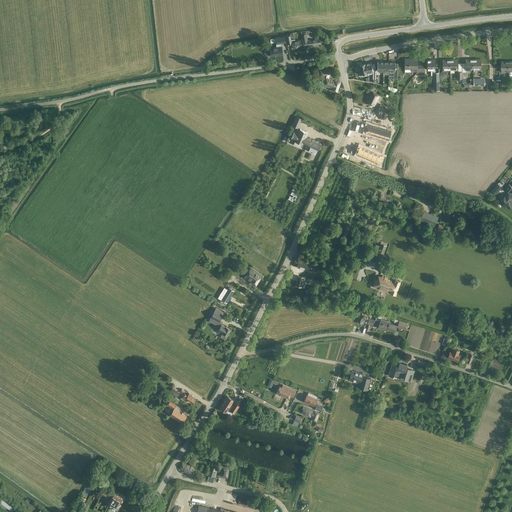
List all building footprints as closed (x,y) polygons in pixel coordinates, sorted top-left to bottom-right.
[(302,42),(303,47),(321,44),(320,39),(307,41),(306,34),(301,35),(302,42)] [(270,48),(271,56),(283,55),(282,47),(281,47),(281,44),(286,43),(286,37),(275,38),(276,44),(277,47),(270,48)] [(295,39),(291,40),(292,44),(289,44),(289,46),(291,45),(292,49),(294,49),(294,50),(302,49),(300,40),(295,41),(295,39)] [(411,69),(411,72),(424,72),(424,65),(418,65),(417,60),(410,60),(410,59),(404,59),(405,69),(411,69)] [(434,75),(435,85),(439,84),(439,79),(439,73),(435,73),(435,60),(427,60),(427,70),(431,70),(431,75),(434,75)] [(439,73),(439,79),(443,79),(443,75),(445,75),(447,74),(447,72),(447,70),(450,70),(450,60),(443,60),(443,71),(441,72),(441,73),(439,73)] [(389,75),(394,76),(394,79),(397,79),(398,79),(398,65),(397,65),(395,65),(395,62),(389,62),(389,71),(389,75)] [(332,90),(337,92),(340,82),(329,79),(328,80),(325,79),(322,86),(332,89),(332,90)] [(366,103),(374,106),(375,105),(380,95),(372,91),(366,103)] [(392,116),(393,114),(384,109),(385,107),(380,104),(378,110),(392,116)] [(319,150),(321,144),(305,137),(307,132),(300,129),(298,134),(294,132),(291,138),(295,140),(295,141),(302,144),(302,143),(319,150)] [(360,146),(356,155),(361,156),(364,148),(360,146)] [(364,148),(361,156),(365,158),(369,150),(364,148)] [(369,150),(365,158),(370,160),(373,151),(369,150)] [(378,153),(374,162),(379,164),(382,155),(378,153)] [(422,192),(419,198),(425,201),(428,195),(422,192)] [(294,203),(299,195),(295,193),(291,202),(294,203)] [(501,202),(509,209),(511,205),(511,201),(511,199),(511,195),(509,193),(506,196),(505,196),(501,202)] [(379,200),(385,203),(387,197),(382,194),(379,200)] [(435,201),(433,200),(431,199),(431,200),(429,200),(427,205),(429,205),(428,206),(441,212),(444,203),(435,199),(435,201)] [(438,217),(424,211),(420,221),(434,226),(438,217)] [(384,252),(381,251),(382,248),(375,245),(372,253),(369,252),(366,260),(379,264),(384,252)] [(308,270),(313,271),(314,266),(310,265),(299,262),(297,268),(308,270)] [(261,276),(253,270),(250,269),(245,276),(249,278),(247,280),(251,282),(250,282),(256,285),(261,276)] [(372,287),(396,296),(401,282),(395,279),(391,277),(391,278),(382,275),(381,277),(378,276),(376,280),(375,280),(372,287)] [(304,278),(298,276),(295,286),(301,287),(304,278)] [(229,287),(221,300),(227,304),(235,291),(229,287)] [(219,322),(222,316),(214,312),(209,321),(220,327),(218,331),(222,334),(221,337),(225,339),(227,336),(228,336),(229,334),(229,333),(231,330),(226,327),(225,327),(221,325),(222,323),(219,322)] [(385,330),(385,327),(387,321),(381,319),(382,316),(377,314),(375,320),(369,319),(368,324),(378,327),(378,328),(385,330)] [(358,323),(363,325),(366,317),(361,315),(358,323)] [(397,327),(405,329),(407,323),(399,320),(399,321),(395,319),(394,322),(398,324),(397,327)] [(387,329),(395,331),(396,325),(389,323),(390,322),(387,321),(385,327),(387,327),(387,329)] [(447,357),(457,361),(460,355),(458,354),(460,350),(453,348),(451,352),(450,351),(447,357)] [(404,380),(411,382),(415,371),(407,368),(407,369),(406,368),(407,365),(399,363),(398,366),(397,366),(392,364),(388,376),(393,377),(394,376),(400,378),(402,373),(404,374),(403,376),(405,377),(404,380)] [(358,387),(368,390),(371,379),(362,376),(363,373),(351,370),(351,371),(350,371),(349,375),(350,375),(348,380),(359,383),(358,387)] [(288,398),(289,395),(293,397),(296,391),(283,385),(282,388),(280,387),(277,393),(288,398)] [(170,393),(177,397),(180,392),(173,388),(170,393)] [(370,410),(377,390),(374,389),(367,409),(370,410)] [(314,406),(317,399),(316,399),(317,396),(308,392),(304,401),(314,406)] [(191,395),(189,393),(187,396),(184,394),(182,397),(192,404),(192,403),(193,403),(195,401),(194,400),(195,398),(191,395)] [(163,402),(173,409),(180,399),(175,396),(174,397),(169,394),(163,402)] [(233,405),(231,404),(234,400),(232,399),(227,396),(220,408),(231,415),(233,412),(234,413),(239,405),(235,403),(233,405)] [(310,420),(316,422),(320,413),(314,411),(313,413),(312,412),(313,410),(304,407),(301,414),(310,418),(311,416),(312,416),(310,420)] [(175,409),(170,416),(181,423),(186,416),(175,409)] [(302,418),(296,416),(294,420),(292,424),(298,427),(300,423),(302,418)] [(184,463),(180,469),(192,477),(196,470),(184,463)] [(216,477),(218,467),(209,465),(207,475),(216,477)] [(221,476),(227,477),(229,468),(222,467),(221,476)] [(111,509),(115,511),(116,509),(120,502),(121,502),(122,502),(123,500),(123,499),(122,499),(114,494),(108,504),(112,507),(111,509)] [(226,495),(225,501),(240,504),(241,502),(243,502),(244,498),(226,495)] [(0,502),(0,506),(8,511),(9,511),(12,509),(1,500),(0,502)]
